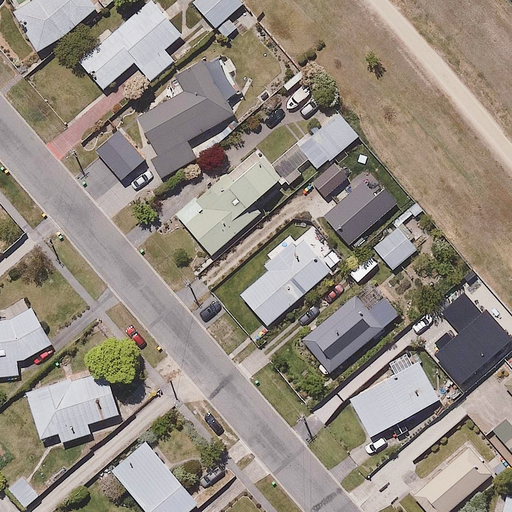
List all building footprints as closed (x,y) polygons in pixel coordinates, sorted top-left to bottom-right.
[(94,9),(85,0),(28,0),(11,14),(37,54),(94,9)] [(179,37),(147,0),(75,63),(101,92),(132,64),(148,83),(171,62),(162,52),(179,37)] [(245,1),(244,0),(189,0),(187,2),(212,30),(227,17),(245,1)] [(236,94),(212,58),(173,77),(180,95),(134,118),(147,146),(140,150),(159,178),(197,157),(188,141),(232,116),(223,101),(236,94)] [(308,74),(299,64),(279,83),(288,93),(308,74)] [(322,88),(301,92),(305,117),(326,113),(322,88)] [(303,121),(291,100),(261,118),(272,138),(303,121)] [(356,138),(334,113),(298,147),(316,171),(349,144),(356,138)] [(288,186),(302,173),(288,156),(274,168),(251,142),(175,210),(212,252),(254,214),(247,206),(280,178),(288,186)] [(331,163),(310,183),(323,197),(345,177),(331,163)] [(362,183),(321,217),(347,246),(395,205),(381,190),(373,197),(362,183)] [(404,232),(398,225),(375,245),(394,267),(430,237),(417,221),(404,232)] [(293,247),(290,242),(261,268),(264,272),(238,295),(264,327),(329,271),(301,241),(293,247)] [(383,264),(369,251),(350,271),(363,284),(383,264)] [(0,374),(20,372),(19,358),(51,339),(23,291),(0,304),(0,374)] [(365,313),(351,297),(300,342),(328,374),(397,316),(382,299),(365,313)] [(447,325),(429,304),(408,322),(420,335),(429,328),(436,336),(447,325)] [(492,312),(478,325),(486,335),(498,346),(511,335),(492,312)] [(498,346),(486,335),(460,360),(477,379),(504,354),(498,346)] [(389,368),(392,374),(346,400),(368,437),(439,396),(418,360),(412,363),(408,356),(389,368)] [(110,365),(30,385),(41,435),(60,430),(62,439),(94,431),(90,416),(120,409),(110,365)] [(511,376),(502,386),(511,397),(511,376)] [(181,511),(201,494),(147,436),(112,467),(152,511),(181,511)] [(449,511),(492,476),(467,447),(411,495),(425,511),(449,511)] [(42,487),(26,470),(9,486),(25,503),(42,487)] [(511,511),(511,498),(498,495),(494,511),(511,511)]
